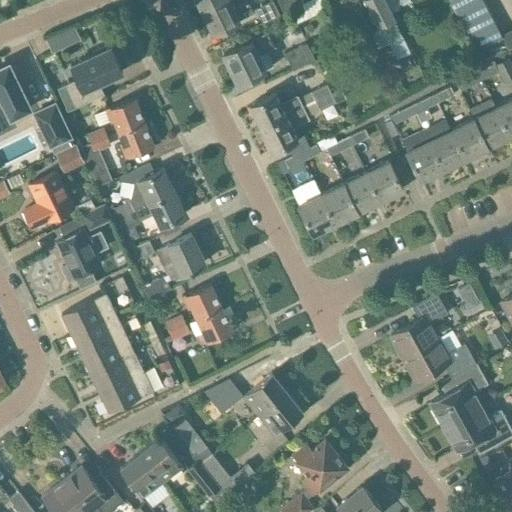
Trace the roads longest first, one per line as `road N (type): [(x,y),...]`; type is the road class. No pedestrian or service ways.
road 1 (residential): [(312,303),(160,0)]
road 2 (residential): [(445,511),(372,414),(312,303)]
road 3 (residential): [(312,303),(511,226)]
road 4 (residential): [(0,419),(34,386),(33,358),(0,289)]
